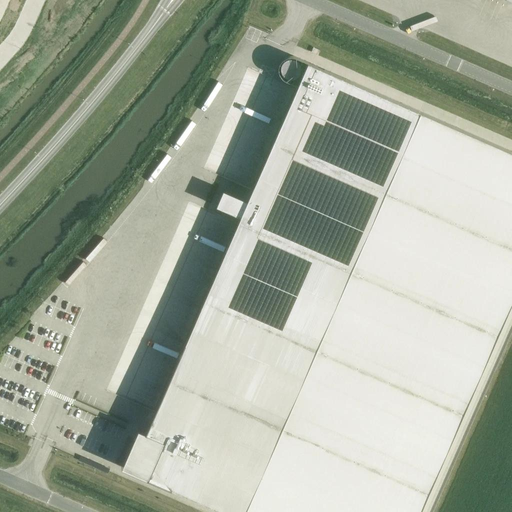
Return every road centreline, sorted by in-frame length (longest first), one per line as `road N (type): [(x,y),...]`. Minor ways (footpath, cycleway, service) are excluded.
road 1 (unclassified): [(167,7),(0,205)]
road 2 (unclassified): [(311,0),(511,87)]
